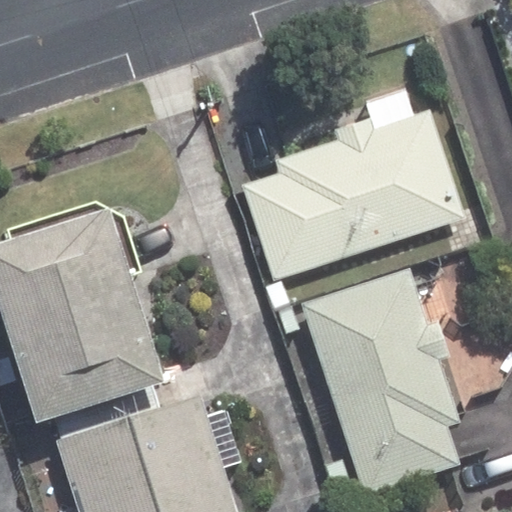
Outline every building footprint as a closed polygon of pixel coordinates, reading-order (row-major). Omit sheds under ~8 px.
[(268,167),(233,178),(264,274),(460,211),(424,103),(364,122),(360,110),(325,121),(330,134),(265,155),(268,167)] [(0,232),(0,383),(6,381),(17,419),(43,412),(142,382),(89,205),(0,232)] [(439,426),(453,422),(433,358),(441,355),(429,315),(441,312),(430,282),(408,289),(400,266),(292,299),(353,494),(451,463),(439,426)] [(277,275),(260,281),(269,308),(286,302),(277,275)] [(270,311),(278,334),(295,329),(287,305),(270,311)] [(200,414),(193,391),(149,403),(142,382),(43,412),(72,511),(229,511),(216,466),(200,414)] [(334,458),(319,464),(329,495),(344,489),(334,458)]
